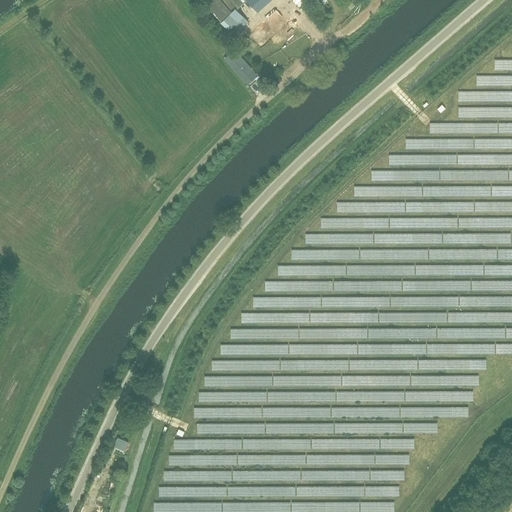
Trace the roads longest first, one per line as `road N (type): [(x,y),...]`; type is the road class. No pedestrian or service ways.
road 1 (unclassified): [(68,511),(125,386),(217,252),(278,181),(485,0)]
road 2 (unclassified): [(0,494),(81,329),(152,221),(221,140),(340,34)]
